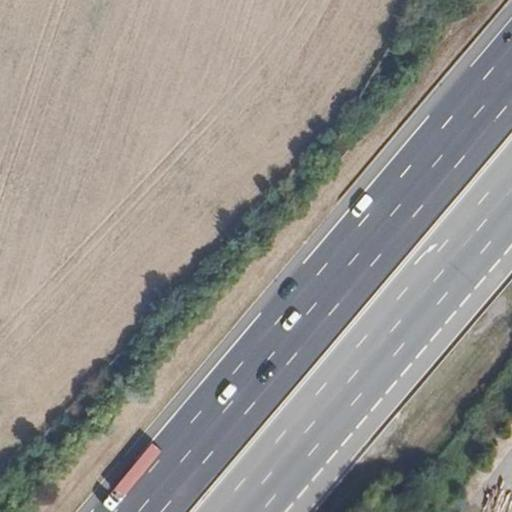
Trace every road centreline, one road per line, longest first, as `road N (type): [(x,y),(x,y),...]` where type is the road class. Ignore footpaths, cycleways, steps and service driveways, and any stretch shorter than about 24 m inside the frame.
road 1 (motorway): [(511,74),(139,511)]
road 2 (motorway): [(250,511),(511,205)]
